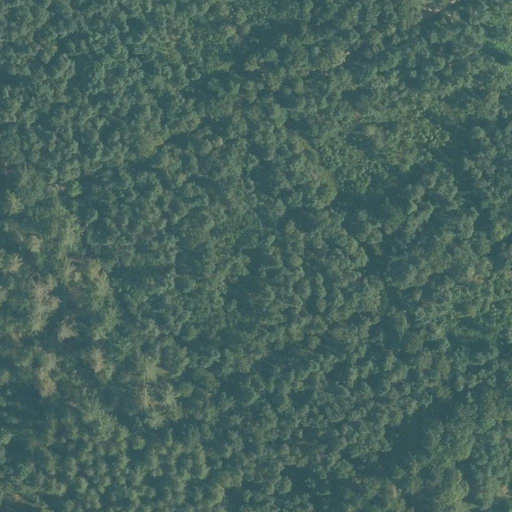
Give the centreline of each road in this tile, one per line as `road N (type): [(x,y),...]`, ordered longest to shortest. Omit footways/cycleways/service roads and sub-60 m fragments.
road 1 (track): [(0,212),(274,83)]
road 2 (track): [(274,83),(453,0)]
